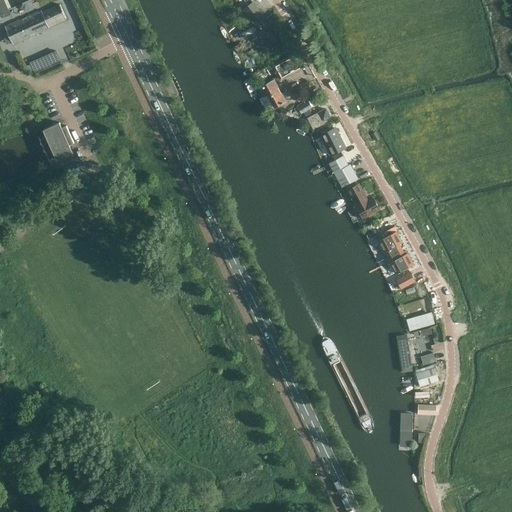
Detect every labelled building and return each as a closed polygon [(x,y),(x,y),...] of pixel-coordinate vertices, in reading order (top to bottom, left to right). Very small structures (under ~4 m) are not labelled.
[(0,0),(0,18),(9,15),(3,0),(0,0)] [(37,0),(33,0),(10,7),(12,17),(40,9),(37,0)] [(249,18),(256,26),(266,18),(262,13),(258,8),(253,2),(243,10),(249,18)] [(61,62),(47,30),(49,29),(48,27),(66,19),(60,5),(42,13),(41,11),(5,27),(13,45),(14,44),(24,67),(35,74),(61,62)] [(280,23),(276,27),(281,35),(286,31),(280,23)] [(274,41),(280,36),(273,28),(267,33),(274,41)] [(269,67),(275,79),(279,77),(281,81),(305,68),(297,53),(269,67)] [(267,96),(274,108),(287,101),(283,94),(285,92),(281,85),(279,87),(274,79),(259,89),(264,98),(267,96)] [(296,105),(298,107),(309,101),(308,99),(296,105)] [(298,107),(302,114),(303,113),(309,110),(313,108),(309,101),(298,107)] [(314,130),(312,130),(314,133),(320,130),(318,127),(324,123),(323,120),(330,117),(326,109),(308,118),(314,130)] [(70,134),(67,126),(62,128),(60,123),(43,130),(46,136),(53,152),(57,161),(73,153),(70,145),(74,143),(70,134)] [(335,128),(321,135),(332,155),(338,152),(345,148),(335,128)] [(329,164),(342,187),(345,186),(358,179),(355,174),(350,165),(348,166),(346,161),(343,156),(329,164)] [(348,190),(363,218),(379,209),(373,199),(368,201),(358,184),(348,190)] [(393,221),(390,216),(384,218),(377,220),(383,232),(395,226),(393,221)] [(371,225),(376,235),(382,231),(376,222),(371,225)] [(396,232),(378,241),(384,252),(385,252),(388,256),(402,249),(399,244),(402,243),(396,232)] [(405,255),(402,249),(388,256),(391,263),(390,263),(396,274),(413,265),(408,253),(405,255)] [(410,273),(396,281),(401,289),(415,281),(410,273)] [(407,321),(410,332),(436,326),(432,314),(407,321)] [(431,330),(419,333),(421,338),(432,335),(431,330)] [(407,337),(397,339),(402,375),(413,373),(407,337)] [(432,354),(421,357),(423,365),(435,362),(436,362),(433,353),(432,354)] [(435,368),(416,374),(420,387),(439,381),(437,375),(435,368)] [(418,405),(418,415),(436,415),(436,411),(436,408),(436,406),(418,405)] [(413,415),(399,414),(398,451),(412,452),(413,415)] [(427,435),(419,435),(419,445),(423,445),(426,437),(427,435)]
